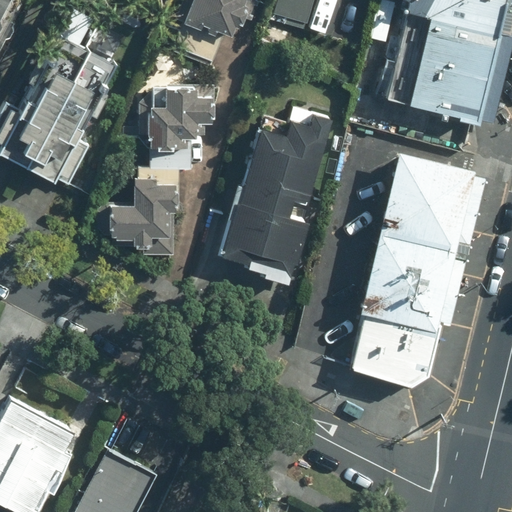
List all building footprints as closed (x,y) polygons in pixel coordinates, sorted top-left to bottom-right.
[(236,5),(238,0),(178,0),(171,22),(176,24),(225,40),(229,29),(233,30),(241,7),(236,5)] [(420,18),(400,107),(469,126),(500,0),(398,0),(401,1),(395,10),(420,18)] [(92,100),(82,94),(62,84),(65,79),(43,68),(34,86),(25,81),(18,95),(7,90),(0,104),(0,160),(49,185),(60,191),(83,145),(72,139),(92,100)] [(152,78),(130,98),(126,158),(147,159),(146,167),(134,166),(133,179),(125,178),(123,204),(97,202),(92,210),(91,227),(97,235),(108,236),(107,247),(141,249),(140,256),(171,258),(177,171),(190,172),(192,147),(206,148),(207,134),(214,134),(217,80),(152,78)] [(283,280),(302,224),(280,216),(286,200),(301,205),(330,120),(305,112),(299,129),(279,122),(273,137),(254,131),(214,251),(242,260),(239,270),(282,285),(283,280)] [(341,370),(404,385),(421,372),(465,173),(391,156),(341,370)] [(0,511),(30,511),(42,491),(49,494),(70,454),(55,446),(63,431),(0,398),(0,511)] [(129,511),(150,469),(100,445),(67,511),(129,511)]
